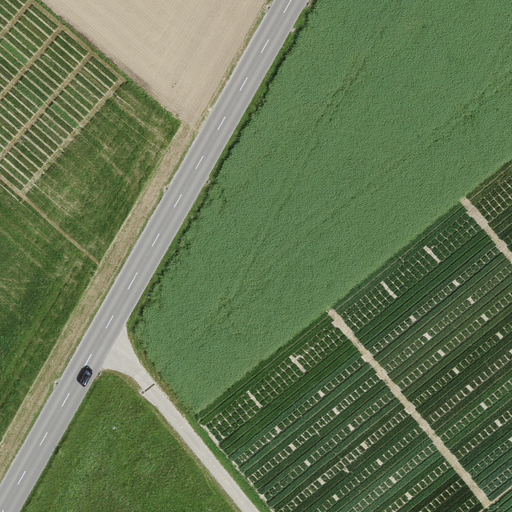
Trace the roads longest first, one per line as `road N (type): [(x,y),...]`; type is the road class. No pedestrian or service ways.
road 1 (tertiary): [(0,509),(285,0)]
road 2 (track): [(94,334),(240,511)]
